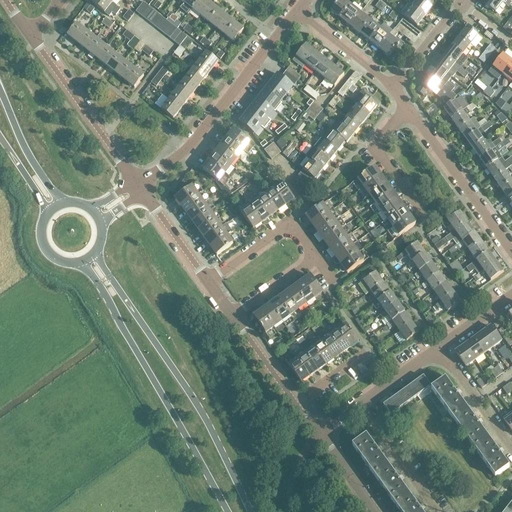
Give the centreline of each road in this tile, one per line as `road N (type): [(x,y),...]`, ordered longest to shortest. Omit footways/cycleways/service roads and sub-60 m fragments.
road 1 (secondary): [(253,511),(198,406),(93,252)]
road 2 (secondary): [(80,261),(228,511)]
road 3 (residential): [(237,318),(315,259),(292,227),(211,285)]
road 4 (residential): [(139,185),(188,147),(295,14)]
road 5 (secondary): [(139,185),(28,34)]
road 6 (residential): [(511,249),(406,107)]
road 7 (residential): [(320,434),(237,318)]
road 8 (residential): [(423,215),(374,147),(406,107)]
road 9 (residential): [(435,511),(360,405)]
road 10 (motorway): [(64,203),(25,148),(0,91)]
road 11 (residential): [(393,90),(295,14)]
road 12 (residential): [(211,285),(139,185)]
road 13 (residential): [(511,446),(438,347)]
